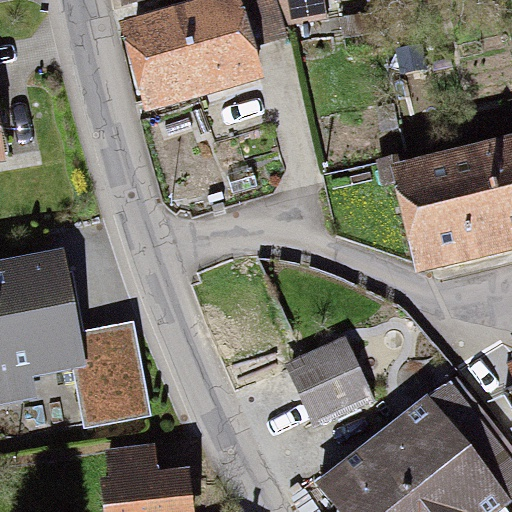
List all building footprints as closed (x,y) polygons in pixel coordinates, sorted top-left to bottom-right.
[(231,0),(134,28),(156,100),(257,70),(250,49),(284,39),(271,0),(231,0)] [(320,0),(279,0),(285,24),(324,17),(320,0)] [(427,261),(511,241),(511,154),(409,180),(403,158),(381,163),(386,186),(407,180),(427,261)] [(56,266),(0,276),(0,376),(74,363),(87,428),(148,417),(133,335),(71,347),(56,266)] [(291,369),(317,424),(371,399),(346,344),(291,369)] [(511,467),(449,388),(401,426),(414,442),(335,503),(333,505),(338,511),(495,511),(511,499),(511,467)] [(105,488),(107,511),(189,511),(185,479),(158,482),(155,452),(110,457),(113,487),(105,488)]
